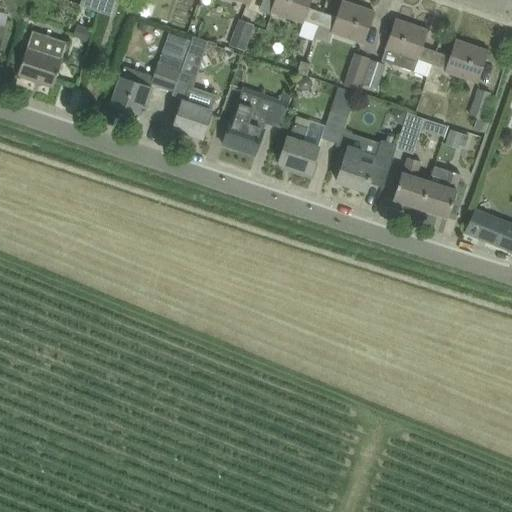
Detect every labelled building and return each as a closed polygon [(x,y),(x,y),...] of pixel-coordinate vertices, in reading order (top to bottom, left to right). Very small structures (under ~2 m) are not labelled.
[(305,19),(319,24),(322,13),(309,9),(311,0),(275,0),(271,12),(303,23),(305,19)] [(364,44),(375,12),(342,0),(336,18),(322,13),(319,24),(333,29),(331,33),(364,44)] [(419,58),(433,63),(436,52),(422,48),(429,30),(396,19),(385,50),(403,55),(399,66),(414,72),(417,63),(419,58)] [(245,51),(253,26),(239,21),(230,46),(245,51)] [(73,36),(88,41),(91,30),(77,25),(73,36)] [(27,48),(18,76),(53,88),(68,44),(32,32),(27,48)] [(188,52),(198,56),(205,54),(209,41),(193,36),(188,52)] [(450,57),(436,52),(433,63),(434,63),(426,83),(440,87),(445,73),(478,83),(489,51),(456,40),(450,57)] [(181,71),(185,61),(163,52),(158,65),(153,77),(125,67),(121,78),(111,107),(138,116),(142,104),(147,105),(153,88),(150,87),(151,83),(174,91),(181,71)] [(359,91),(362,84),(369,62),(370,59),(355,53),(344,85),(359,91)] [(308,76),(311,64),(309,63),(301,61),(298,73),(308,76)] [(369,62),(362,84),(376,89),(384,67),(369,62)] [(173,94),(183,97),(173,128),(203,138),(212,112),(212,111),(218,95),(188,86),(192,74),(181,71),(174,91),(173,94)] [(338,144),(343,130),(348,117),(356,93),(338,87),(330,112),(326,125),(322,138),(338,144)] [(470,115),(478,118),(482,119),(491,93),(479,89),(470,115)] [(241,91),(223,144),(255,156),(265,123),(281,128),(288,107),(241,91)] [(407,111),(394,107),(392,114),(396,122),(403,124),(407,111)] [(408,113),(397,145),(396,148),(413,153),(425,119),(408,113)] [(298,116),(295,124),(290,139),(288,138),(279,163),(294,168),(292,172),(313,178),(318,162),(314,161),(318,148),(303,143),(311,120),(298,116)] [(474,128),(485,132),(489,121),(482,119),(478,118),(474,128)] [(450,130),(445,145),(458,148),(459,145),(465,147),(469,136),(450,130)] [(390,169),(396,148),(397,145),(382,141),(377,156),(349,147),(346,157),(345,157),(337,182),(366,191),(369,183),(383,188),(390,169)] [(402,172),(393,200),(421,209),(430,181),(416,176),(421,161),(409,157),(404,172),(402,172)] [(461,174),(448,170),(446,175),(433,171),(430,181),(421,209),(448,218),(457,190),(456,190),(461,174)] [(465,232),(511,251),(511,223),(475,209),(465,232)]
